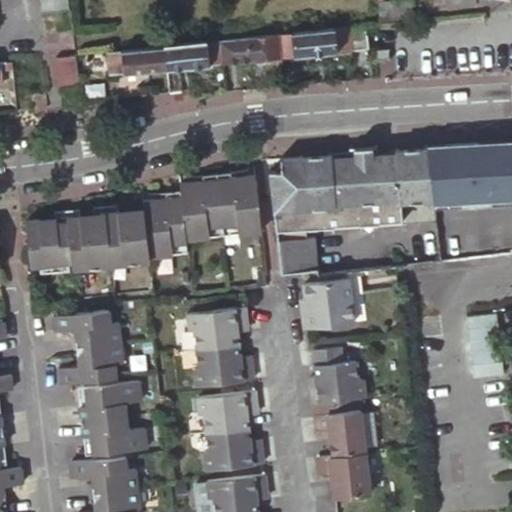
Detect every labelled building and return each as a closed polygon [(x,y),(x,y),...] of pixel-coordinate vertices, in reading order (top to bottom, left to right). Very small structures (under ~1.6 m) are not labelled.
[(378,0),(381,21),(398,19),(396,0),(378,0)] [(369,44),(367,22),(283,30),(285,53),(369,44)] [(225,58),(252,56),(285,53),(283,30),(250,33),(223,36),(225,58)] [(169,89),(182,88),(180,63),(225,58),(223,36),(165,42),(167,64),(169,89)] [(165,42),(118,47),(119,57),(109,58),(110,70),(167,64),(165,42)] [(375,47),(376,60),(392,58),(391,45),(375,47)] [(77,51),(57,53),(59,82),(80,80),(77,51)] [(4,58),(5,65),(13,65),(12,57),(4,58)] [(34,105),(48,104),(46,87),(32,89),(34,105)] [(511,130),(445,135),(444,131),(433,132),(436,167),(464,164),(468,163),(469,167),(485,164),(485,162),(511,158),(511,130)] [(433,132),(426,141),(432,195),(439,195),(438,188),(436,167),(433,132)] [(269,158),(270,170),(282,274),(319,270),(316,239),(308,240),(299,241),(297,231),(307,230),(435,216),(432,195),(426,141),(388,145),(351,149),(329,151),(300,154),(269,158)] [(350,145),(351,149),(388,145),(379,141),(367,143),(367,141),(356,142),(357,144),(350,145)] [(269,158),(260,159),(262,171),(270,170),(269,158)] [(511,158),(485,162),(485,164),(488,183),(511,180),(511,158)] [(436,167),(438,188),(466,185),(464,164),(436,167)] [(238,230),(261,227),(255,172),(217,177),(222,220),(237,218),(238,230)] [(209,232),(207,221),(222,220),(217,177),(178,181),(180,195),(184,235),(209,232)] [(148,253),(171,251),(170,239),(184,238),(184,235),(180,195),(141,199),(142,202),(148,253)] [(149,256),(148,253),(142,202),(116,206),(115,199),(104,200),(110,249),(125,247),(126,258),(149,256)] [(89,263),(111,260),(110,249),(104,200),(92,202),(93,208),(77,210),(77,204),(66,205),(67,217),(72,254),(87,252),(89,263)] [(26,216),(31,261),(39,260),(65,257),(73,256),(72,254),(67,217),(39,220),(38,214),(26,216)] [(237,218),(222,220),(224,231),(238,230),(237,218)] [(222,220),(207,221),(209,232),(224,231),(222,220)] [(299,241),(308,240),(307,230),(297,231),(299,241)] [(170,239),(171,251),(186,249),(184,238),(170,239)] [(110,249),(111,260),(126,258),(125,247),(110,249)] [(72,254),(73,256),(74,265),(89,263),(87,252),(72,254)] [(65,257),(39,260),(40,266),(66,264),(65,257)] [(305,330),(354,324),(347,278),(305,283),(307,300),(308,310),(303,311),(305,330)] [(74,326),(76,344),(119,339),(117,317),(108,318),(107,305),(72,309),(54,311),(57,328),(74,326)] [(192,331),(194,350),(238,345),(236,331),(234,324),(245,323),(243,306),(185,313),(187,332),(192,331)] [(234,324),(236,331),(246,330),(245,323),(234,324)] [(62,380),(78,378),(115,374),(113,360),(121,360),(119,339),(76,344),(78,362),(60,364),(62,380)] [(194,387),(252,380),(250,363),(239,364),(239,356),(238,345),(194,350),(196,369),(191,370),(194,387)] [(313,404),(360,398),(366,397),(364,382),(358,383),(356,364),(344,365),(342,347),(312,350),(315,377),(316,386),(312,387),(313,404)] [(239,364),(250,363),(249,355),(239,356),(239,364)] [(0,385),(11,384),(9,367),(0,368),(0,385)] [(81,403),(83,419),(126,414),(124,398),(141,397),(138,377),(88,382),(91,401),(81,403)] [(79,383),(81,403),(91,401),(88,382),(79,383)] [(202,414),(204,433),(246,428),(245,415),(244,407),(255,406),(253,391),(195,397),(197,415),(202,414)] [(313,404),(315,416),(361,411),(360,398),(313,404)] [(244,407),(245,415),(256,414),(255,406),(244,407)] [(332,457),(365,453),(365,449),(361,415),(361,411),(315,416),(317,433),(329,432),(332,457)] [(372,413),(361,415),(365,449),(376,448),(372,413)] [(126,414),(83,419),(84,432),(93,431),(96,452),(146,447),(144,427),(127,429),(126,414)] [(203,470),(261,464),(260,447),(248,448),(248,441),(246,428),(204,433),(206,453),(201,454),(203,470)] [(84,432),(87,453),(96,452),(93,431),(84,432)] [(248,448),(260,447),(259,439),(248,441),(248,448)] [(131,511),(131,507),(139,507),(135,464),(126,466),(125,453),(88,458),(72,459),(73,475),(92,473),(97,510),(78,511),(77,511),(131,511)] [(332,474),(335,499),(369,495),(365,453),(332,457),(317,458),(320,476),(332,474)] [(21,464),(8,465),(0,466),(0,500),(7,500),(5,481),(22,479),(21,464)] [(212,497),(214,511),(255,511),(254,501),(253,493),(265,492),(263,474),(205,480),(206,498),(212,497)] [(253,493),(254,501),(266,500),(265,492),(253,493)]
